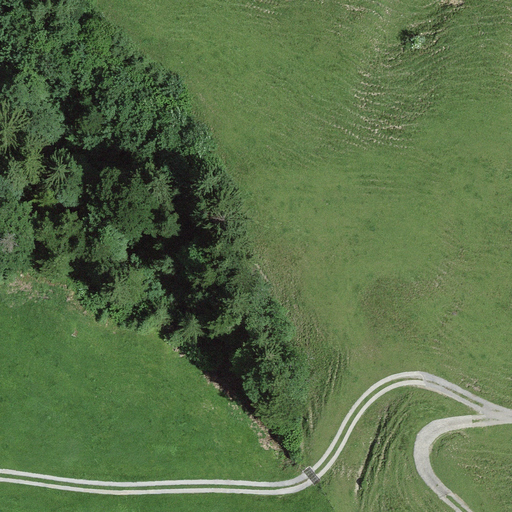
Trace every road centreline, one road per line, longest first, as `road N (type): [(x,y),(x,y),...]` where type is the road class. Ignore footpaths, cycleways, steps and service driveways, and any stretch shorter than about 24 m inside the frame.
road 1 (track): [(0,475),(84,487),(281,488),(312,477),(329,460),(365,400),(390,383),(420,378),(501,417)]
road 2 (track): [(460,511),(426,475),(420,446),(439,427),(501,417)]
